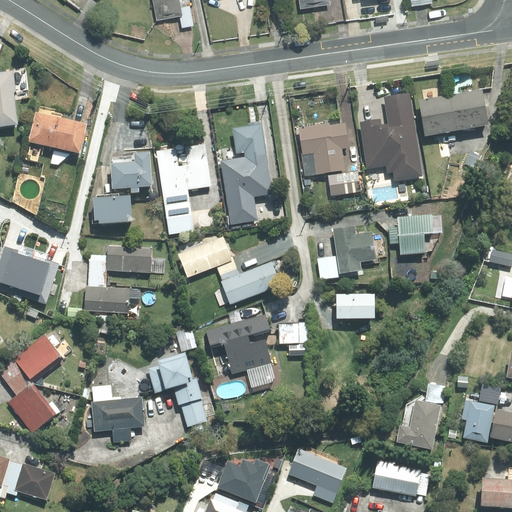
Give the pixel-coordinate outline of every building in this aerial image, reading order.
[(183,17),(180,0),(153,0),(157,22),(183,17)] [(331,5),(330,0),(298,0),(301,10),(331,5)] [(0,76),(0,129),(19,127),(15,94),(18,93),(15,73),(0,75),(0,76)] [(490,128),(484,92),(420,102),(426,139),(490,128)] [(414,148),(407,98),(379,102),(387,153),(414,148)] [(81,156),(88,126),(37,114),(29,144),(81,156)] [(330,127),(330,124),(299,129),(304,157),(314,155),(317,176),(346,172),(343,151),(350,149),(346,124),(330,127)] [(249,190),(272,149),(248,136),(225,177),(249,190)] [(177,150),(157,153),(170,236),(195,233),(189,191),(212,188),(206,145),(185,148),(188,167),(179,168),(177,150)] [(140,194),(139,190),(153,189),(151,155),(135,156),(136,164),(111,166),(113,191),(131,190),(131,195),(140,194)] [(390,178),(386,157),(366,160),(369,181),(390,178)] [(363,191),(360,172),(334,176),(337,195),(363,191)] [(281,198),(260,201),(263,222),(284,219),(281,198)] [(132,199),(94,201),(96,224),(100,224),(100,227),(134,224),(132,199)] [(0,249),(23,231),(8,211),(0,216),(0,265),(7,260),(0,250),(0,249)] [(399,219),(402,257),(427,255),(426,237),(434,236),(433,217),(399,219)] [(357,236),(356,228),(334,231),(341,276),(363,273),(362,264),(377,261),(373,233),(357,236)] [(188,279),(233,262),(223,238),(179,255),(188,279)] [(400,246),(391,247),(391,255),(400,254),(400,246)] [(155,283),(156,274),(152,274),(153,249),(109,247),(108,256),(107,271),(144,273),(143,282),(155,283)] [(511,267),(511,254),(493,251),(491,264),(511,267)] [(337,257),(318,260),(321,280),(340,278),(337,257)] [(272,263),(222,283),(231,307),(282,287),(272,263)] [(49,287),(41,283),(37,291),(45,295),(49,287)] [(85,311),(130,314),(131,289),(86,287),(85,311)] [(376,296),(338,296),(338,321),(377,321),(376,296)] [(256,345),(254,339),(271,334),(267,315),(207,332),(212,350),(225,346),(233,376),(273,365),(267,342),(256,345)] [(303,346),(303,325),(281,326),(281,346),(303,346)] [(201,348),(195,328),(178,333),(183,352),(201,348)] [(59,345),(54,337),(48,341),(45,337),(0,370),(0,375),(17,397),(8,403),(32,435),(61,413),(53,402),(49,405),(33,384),(64,362),(54,349),(59,345)] [(194,382),(186,354),(157,362),(159,367),(148,370),(156,396),(174,391),(179,407),(181,407),(188,429),(208,423),(201,401),(204,401),(198,380),(194,382)] [(113,402),(111,389),(93,391),(94,403),(92,404),(95,434),(146,429),(143,399),(113,402)] [(434,452),(442,408),(417,403),(411,430),(401,428),(398,445),(434,452)] [(496,407),(472,403),(471,404),(467,403),(463,421),(468,422),(464,440),(489,445),(496,407)] [(511,415),(498,413),(493,441),(511,444),(511,415)] [(449,439),(457,440),(458,432),(451,431),(449,439)] [(339,495),(348,469),(298,453),(290,478),(317,487),(313,497),(335,504),(338,495),(339,495)] [(7,494),(9,488),(2,486),(10,461),(0,458),(0,498),(5,500),(7,494)] [(435,461),(433,469),(440,471),(442,462),(435,461)] [(417,497),(422,472),(394,466),(395,465),(379,462),(374,489),(417,497)] [(9,488),(7,494),(16,497),(18,493),(48,503),(56,475),(23,465),(15,490),(9,488)] [(511,483),(485,482),(483,509),(511,510),(511,483)] [(200,496),(197,505),(206,509),(210,499),(200,496)] [(236,510),(212,500),(207,511),(247,511),(250,506),(240,501),(236,510)]
